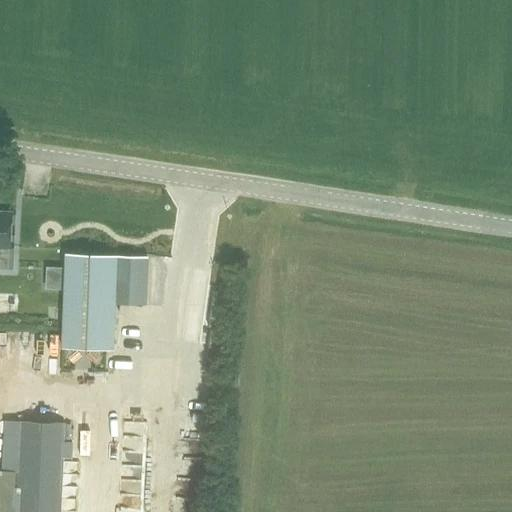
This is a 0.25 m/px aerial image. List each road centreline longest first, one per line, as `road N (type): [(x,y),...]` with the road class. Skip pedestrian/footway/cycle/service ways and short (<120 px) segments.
road 1 (unclassified): [(511,227),(0,149)]
road 2 (unknown): [(90,402),(131,397),(157,362),(199,179)]
road 3 (unknown): [(42,155),(26,307),(35,368),(57,396)]
